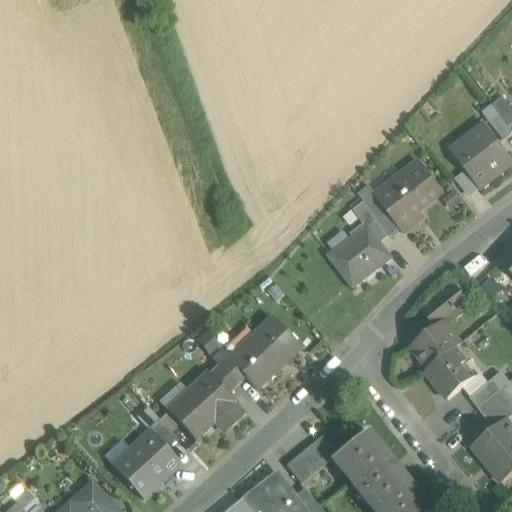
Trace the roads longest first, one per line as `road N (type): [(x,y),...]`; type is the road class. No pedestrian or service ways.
road 1 (residential): [(359,348),(186,511)]
road 2 (residential): [(511,211),(406,292),(359,348)]
road 3 (residential): [(359,348),(476,511)]
